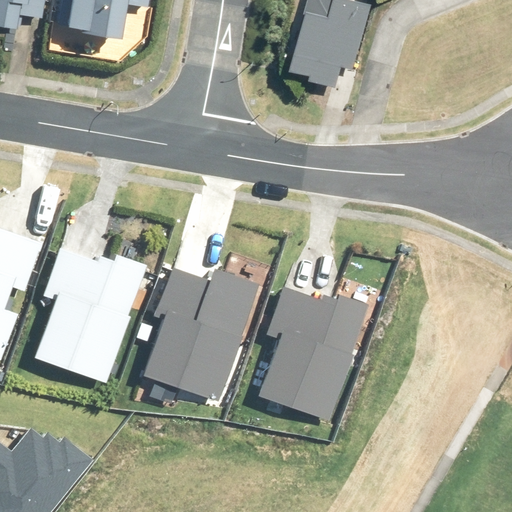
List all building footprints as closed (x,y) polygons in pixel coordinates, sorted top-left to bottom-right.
[(38,12),(40,0),(0,0),(0,15),(7,17),(9,7),(38,12)] [(60,0),(58,17),(112,27),(116,0),(127,0),(143,3),(143,0),(60,0)] [(380,0),(309,0),(292,62),(358,80),(380,0)] [(0,234),(0,321),(22,241),(0,234)] [(66,247),(36,357),(105,376),(136,267),(66,247)] [(171,267),(141,377),(211,396),(241,287),(171,267)] [(277,285),(247,394),(317,414),(347,304),(277,285)] [(0,511),(52,511),(94,459),(64,435),(59,441),(47,432),(43,437),(32,429),(13,452),(0,441),(0,511)]
